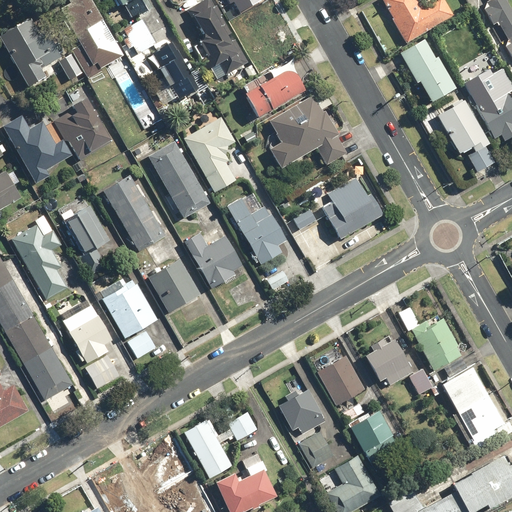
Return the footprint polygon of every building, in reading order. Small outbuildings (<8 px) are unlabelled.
[(66,0),(68,3),(58,8),(79,44),(70,49),(88,79),(102,71),(100,68),(122,55),(90,0),(66,0)] [(144,0),(115,0),(120,7),(127,3),(135,17),(150,8),(144,0)] [(209,0),(202,0),(186,9),(203,39),(191,46),(204,70),(217,62),(224,75),(247,62),(234,38),(228,42),(225,36),(231,32),(216,5),(213,7),(209,0)] [(261,0),(229,0),(249,36),(274,22),(261,0)] [(412,0),(378,0),(402,45),(427,31),(428,30),(450,17),(439,0),(429,0),(416,8),(412,0)] [(511,16),(502,0),(489,0),(484,3),(487,8),(481,11),(489,26),(495,23),(508,45),(503,48),(511,63),(511,61),(511,16)] [(28,18),(0,33),(0,42),(25,87),(44,77),(39,69),(59,57),(49,39),(43,43),(28,18)] [(141,19),(123,29),(127,37),(122,40),(127,49),(132,46),(137,54),(155,44),(141,19)] [(284,20),(264,31),(280,58),(300,46),(284,20)] [(160,26),(151,31),(156,42),(166,38),(160,26)] [(423,40),(399,53),(427,104),(451,90),(423,40)] [(158,50),(152,54),(159,66),(154,68),(165,86),(171,83),(180,98),(195,89),(197,93),(207,87),(195,67),(186,72),(168,42),(157,48),(158,50)] [(70,53),(57,60),(68,80),(81,73),(70,53)] [(279,72),(241,93),(255,117),(302,90),(292,74),(288,72),(284,71),(279,72)] [(511,109),(492,73),(464,89),(491,137),(511,125),(511,109)] [(322,112),(312,95),(267,121),(279,142),(268,149),(279,168),(315,148),(325,165),(346,153),(336,135),(338,134),(324,111),(322,112)] [(72,109),(51,121),(64,141),(66,140),(78,160),(109,141),(83,99),(71,106),(72,109)] [(461,100),(434,115),(456,154),(482,139),(461,100)] [(19,115),(0,125),(0,126),(33,184),(47,175),(44,170),(69,156),(59,138),(52,142),(40,121),(27,128),(19,115)] [(220,116),(182,138),(214,192),(236,180),(219,150),(235,141),(220,116)] [(147,141),(132,149),(138,160),(153,151),(147,141)] [(208,203),(173,141),(147,156),(182,218),(208,203)] [(5,171),(0,173),(0,209),(21,198),(5,171)] [(164,235),(128,175),(101,191),(137,251),(164,235)] [(365,197),(358,185),(330,201),(337,213),(327,218),(338,239),(381,215),(369,194),(365,197)] [(263,206),(249,213),(240,198),(226,206),(259,264),(280,252),(276,245),(285,240),(269,213),(268,214),(263,206)] [(280,216),(290,208),(285,201),(275,209),(280,216)] [(108,240),(89,205),(58,222),(87,275),(105,265),(95,247),(108,240)] [(296,230),(313,220),(307,210),(290,220),(296,230)] [(42,235),(36,225),(11,239),(45,299),(66,287),(56,268),(61,266),(52,250),(61,245),(53,229),(42,235)] [(319,229),(301,238),(311,258),(329,248),(319,229)] [(241,265),(224,235),(206,245),(199,232),(183,241),(210,288),(234,274),(231,271),(241,265)] [(199,293),(178,257),(145,276),(167,312),(199,293)] [(72,384),(0,259),(0,324),(44,400),(72,384)] [(282,270),(266,280),(272,289),(288,280),(282,270)] [(156,319),(132,279),(99,298),(123,338),(156,319)] [(411,306),(397,313),(407,332),(409,331),(431,371),(459,356),(454,347),(456,346),(441,318),(427,326),(425,321),(421,323),(411,306)] [(84,308),(65,319),(67,322),(63,325),(86,363),(106,351),(102,344),(111,339),(96,313),(90,317),(84,308)] [(145,330),(127,340),(137,357),(155,346),(145,330)] [(372,350),(363,355),(378,381),(384,377),(388,385),(411,371),(392,339),(384,343),(381,338),(369,345),(372,350)] [(119,375),(107,354),(84,367),(96,388),(119,375)] [(344,355),(316,371),(335,405),(364,389),(344,355)] [(461,358),(443,368),(448,376),(466,366),(461,358)] [(470,367),(439,385),(477,450),(497,439),(491,429),(502,423),(470,367)] [(421,368),(408,376),(418,394),(431,386),(421,368)] [(0,426),(29,410),(14,384),(4,389),(0,382),(0,426)] [(287,399),(277,405),(291,430),(297,426),(301,434),(325,421),(306,388),(296,394),(294,390),(284,395),(287,399)] [(358,403),(342,412),(346,421),(363,411),(358,403)] [(376,410),(348,426),(369,462),(397,445),(376,410)] [(246,411),(226,423),(236,440),(256,428),(246,411)] [(205,419),(182,431),(208,478),(231,465),(205,419)] [(319,431),(297,443),(311,467),(333,455),(319,431)] [(232,472),(212,481),(227,511),(239,511),(274,496),(261,470),(265,469),(257,452),(241,460),(247,474),(236,480),(232,472)] [(341,483),(325,492),(335,511),(348,511),(379,495),(356,454),(332,467),(341,483)] [(467,474),(449,484),(465,511),(469,511),(484,504),(487,509),(511,494),(511,464),(511,462),(505,465),(499,454),(466,473),(467,474)] [(414,458),(401,466),(410,482),(424,474),(414,458)] [(156,465),(145,471),(156,489),(167,483),(156,465)] [(127,507),(118,511),(155,511),(153,508),(158,505),(142,477),(131,483),(138,495),(125,503),(127,507)] [(176,495),(162,503),(166,511),(211,511),(206,503),(204,505),(195,489),(178,499),(176,495)] [(411,489),(386,503),(391,511),(413,511),(422,507),(411,489)] [(463,511),(452,492),(414,511),(463,511)]
